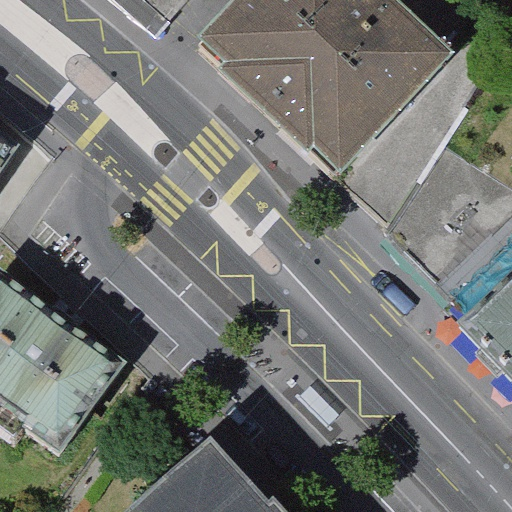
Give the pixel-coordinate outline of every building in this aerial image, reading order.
[(123,0),(163,33),(183,0),(123,0)] [(452,72),(375,0),(267,0),(212,59),(240,86),(234,93),(311,165),(318,158),(347,185),(452,72)] [(458,318),(511,265),(511,191),(444,151),(472,89),(452,72),(347,185),(458,318)] [(0,140),(0,196),(28,161),(0,140)] [(511,265),(458,318),(511,372),(511,265)] [(5,287),(0,293),(0,412),(66,463),(129,382),(5,287)] [(266,511),(218,459),(161,511),(266,511)]
